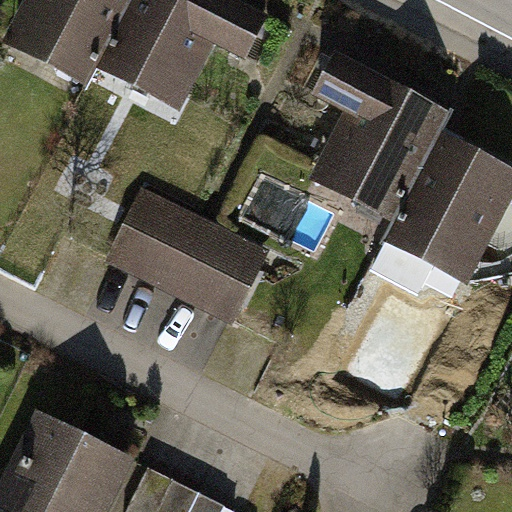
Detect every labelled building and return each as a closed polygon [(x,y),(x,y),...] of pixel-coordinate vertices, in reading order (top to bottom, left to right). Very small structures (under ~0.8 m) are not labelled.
[(46,0),(37,17),(129,66),(141,43),(218,84),(249,26),(278,41),(299,0),(46,0)] [(386,77),(348,160),(431,198),(421,219),(504,257),(511,239),(511,123),(489,114),(499,94),(452,72),(461,53),(365,9),(343,57),(386,77)] [(275,238),(147,173),(100,265),(229,329),(275,238)] [(0,424),(25,379),(0,365),(0,424)] [(76,402),(30,497),(61,511),(133,511),(166,446),(76,402)] [(136,511),(231,511),(233,509),(156,471),(136,511)]
